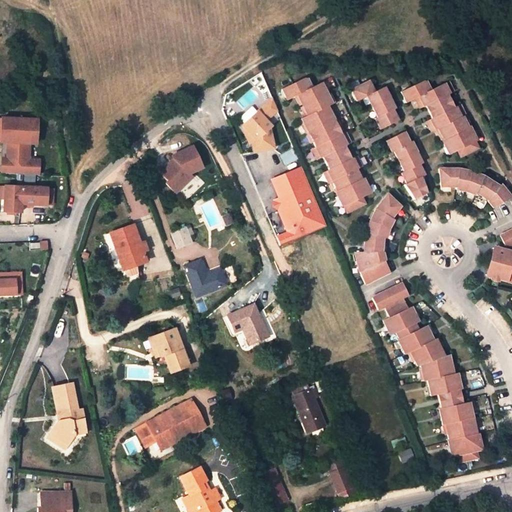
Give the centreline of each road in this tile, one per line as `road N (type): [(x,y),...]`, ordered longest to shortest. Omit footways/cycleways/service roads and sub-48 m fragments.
road 1 (residential): [(68,233),(100,176),(209,97),(259,217)]
road 2 (residential): [(0,508),(10,413),(68,233)]
road 3 (track): [(76,208),(52,24),(39,0)]
road 4 (track): [(209,97),(362,0)]
road 5 (track): [(433,0),(511,156)]
road 6 (residential): [(511,483),(369,511)]
